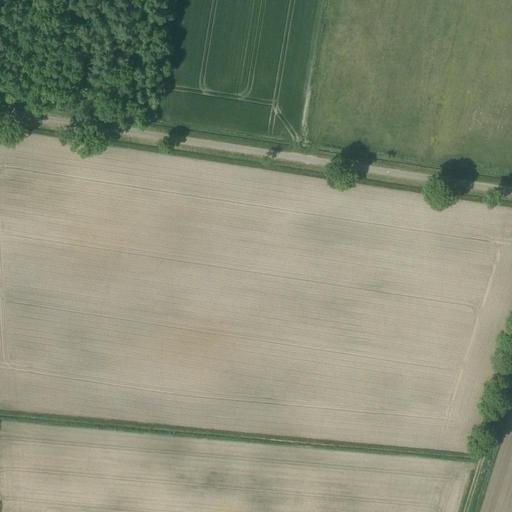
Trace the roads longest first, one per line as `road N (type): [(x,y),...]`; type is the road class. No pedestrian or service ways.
road 1 (unclassified): [(0,112),(511,191)]
road 2 (track): [(464,511),(511,358)]
